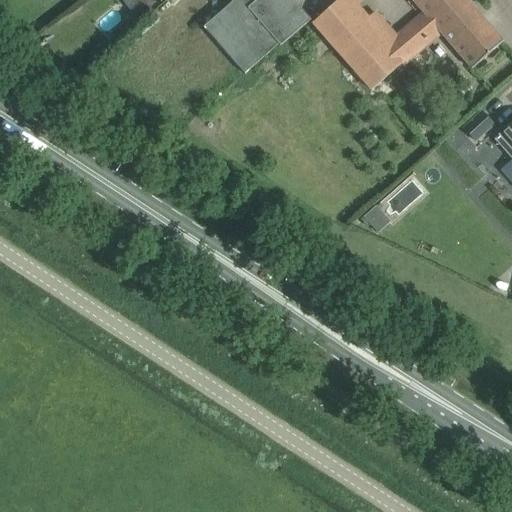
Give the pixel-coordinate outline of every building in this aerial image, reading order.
[(241,70),(275,41),(279,46),(310,20),(292,0),(233,0),(204,26),(241,70)] [(503,42),(466,0),(411,0),(423,14),(386,46),(345,0),(338,0),(312,23),(371,91),(439,32),(471,69),(503,42)] [(140,5),(131,13),(125,17),(132,26),(147,14),(140,5)] [(475,141),(493,125),(482,113),(464,129),(475,141)] [(511,123),(494,140),(511,160),(511,123)] [(378,207),(365,215),(374,231),(387,224),(378,207)]
